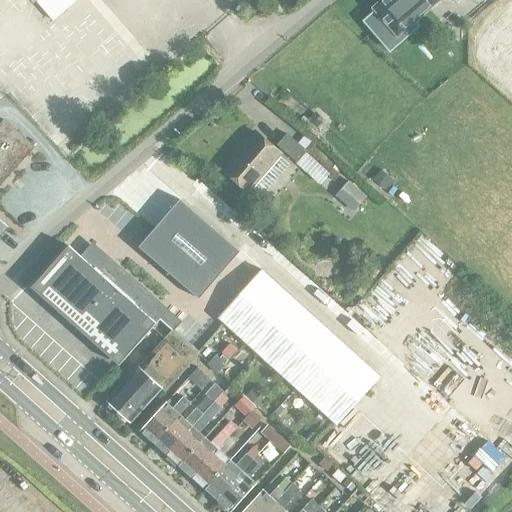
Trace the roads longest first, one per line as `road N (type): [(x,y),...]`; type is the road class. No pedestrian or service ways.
road 1 (unclassified): [(0,282),(151,138),(317,0)]
road 2 (secondary): [(182,511),(0,348)]
road 3 (secondary): [(0,380),(147,511)]
